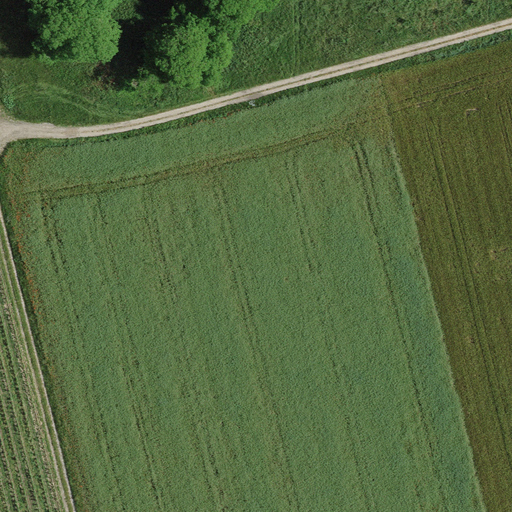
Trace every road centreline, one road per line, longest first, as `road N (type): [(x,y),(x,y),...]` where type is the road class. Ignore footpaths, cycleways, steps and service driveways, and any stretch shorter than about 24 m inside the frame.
road 1 (track): [(0,131),(123,126),(511,22)]
road 2 (track): [(76,511),(0,186)]
